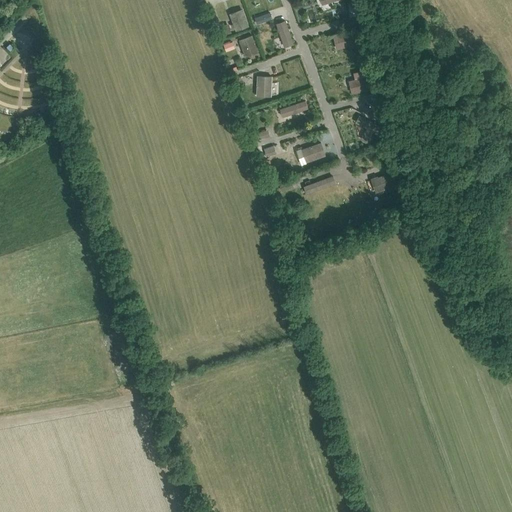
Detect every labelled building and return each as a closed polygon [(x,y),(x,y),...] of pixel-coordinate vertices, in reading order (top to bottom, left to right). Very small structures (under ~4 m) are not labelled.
[(277,3),(279,14),(286,13),(284,2),(277,3)] [(235,31),(249,26),(243,8),(229,13),(235,31)] [(284,47),(294,44),(285,20),(276,23),(284,47)] [(360,43),(356,30),(334,36),(337,48),(360,43)] [(238,40),(245,57),(258,52),(252,35),(238,40)] [(7,42),(12,48),(17,44),(13,38),(7,42)] [(371,47),(362,50),(364,56),(373,54),(371,47)] [(374,60),(365,62),(367,68),(375,66),(374,60)] [(257,75),(256,96),(271,97),(272,76),(257,75)] [(348,80),(352,94),(373,89),(369,75),(348,80)] [(243,80),(235,83),(237,88),(245,86),(243,80)] [(308,109),(305,101),(280,108),(282,117),(308,109)] [(383,113),(376,109),(372,116),(379,120),(383,113)] [(366,128),(360,139),(367,143),(377,124),(359,115),(355,123),(366,128)] [(266,133),(276,130),(274,122),(264,125),(266,133)] [(261,139),(267,137),(265,130),(258,132),(261,139)] [(301,149),(306,163),(326,156),(321,142),(301,149)] [(267,157),(273,154),(270,146),(264,148),(267,157)] [(399,166),(397,159),(390,161),(392,168),(399,166)] [(396,184),(391,171),(370,178),(375,192),(396,184)] [(303,186),(306,194),(336,184),(332,176),(303,186)] [(291,179),(279,184),(282,191),(294,187),(291,179)]
